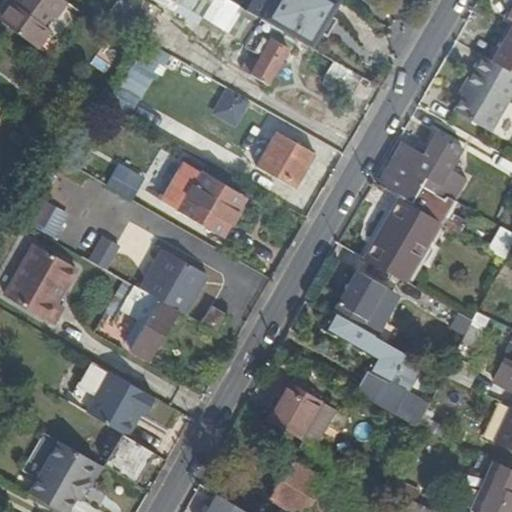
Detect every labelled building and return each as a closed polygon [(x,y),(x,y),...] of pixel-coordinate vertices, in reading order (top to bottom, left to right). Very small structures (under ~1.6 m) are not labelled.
[(62,37),(80,11),(65,0),(35,0),(34,1),(36,2),(29,13),(25,10),(11,28),(52,58),(66,40),(62,37)] [(254,0),(248,12),(259,18),(271,25),(314,50),(343,0),(342,0),(254,0)] [(511,70),(511,12),(508,19),(511,21),(511,31),(495,61),(511,70)] [(271,25),(259,18),(253,30),(264,37),(271,25)] [(268,84),(287,48),(269,38),(250,75),(268,84)] [(96,59),(92,64),(109,75),(122,53),(107,43),(97,57),(96,59)] [(496,125),(511,97),(511,70),(495,61),(484,54),(467,82),(471,85),(460,104),(496,125)] [(363,78),(333,60),(323,78),(353,96),(363,78)] [(471,135),(445,120),(430,146),(456,160),(471,135)] [(315,153),(277,130),(257,166),(295,188),(315,153)] [(404,141),(395,157),(425,174),(420,183),(446,199),(448,195),(455,199),(465,181),(449,172),(456,160),(430,146),(426,154),(404,141)] [(440,221),(445,224),(458,201),(455,199),(448,195),(446,199),(420,183),(425,174),(395,157),(379,185),(401,198),(440,221)] [(202,169),(200,171),(183,162),(161,200),(223,237),(246,197),(202,169)] [(366,259),(406,281),(440,221),(401,198),(366,259)] [(490,249),(506,259),(511,246),(511,231),(503,227),(490,249)] [(200,319),(224,278),(157,239),(132,280),(200,319)] [(79,271),(35,246),(6,297),(51,322),(79,271)] [(358,270),(334,312),(367,331),(371,323),(367,320),(383,293),(387,295),(391,289),(358,270)] [(160,300),(134,285),(112,329),(135,342),(160,300)] [(371,323),(367,331),(380,339),(402,296),(391,289),(387,295),(383,293),(367,320),(371,323)] [(160,300),(135,342),(130,349),(149,361),(179,311),(160,300)] [(202,324),(218,333),(228,315),(212,306),(202,324)] [(428,409),(429,406),(420,401),(409,395),(426,365),(380,339),(367,331),(334,312),(324,330),(372,357),(364,370),(354,389),(419,426),(428,409)] [(472,324),(474,321),(458,313),(451,326),(467,334),(472,324)] [(511,350),(511,328),(501,323),(482,362),(502,371),(511,350)] [(445,375),(470,387),(480,367),(468,362),(484,331),(472,324),(467,334),(445,375)] [(511,391),(511,350),(502,371),(497,381),(504,385),(503,387),(511,391)] [(146,416),(157,397),(112,372),(104,384),(88,411),(124,433),(128,436),(142,413),(146,416)] [(304,440),(316,447),(339,409),(291,383),(269,420),(301,438),(304,440)] [(438,435),(440,436),(445,426),(430,419),(433,412),(428,409),(419,426),(438,435)] [(511,450),(511,409),(496,442),(511,450)] [(408,446),(418,429),(408,423),(398,441),(408,446)] [(389,490),(408,499),(415,485),(414,481),(438,435),(419,426),(418,429),(408,446),(386,488),(389,490)] [(136,483),(154,451),(128,436),(124,433),(105,466),(136,483)] [(89,478),(98,462),(60,440),(31,492),(65,511),(69,511),(78,497),(89,478)] [(296,511),(305,511),(337,460),(316,447),(304,440),(270,497),(283,504),(292,509),(296,511)] [(475,511),(511,511),(511,469),(495,462),(472,511),(475,511)] [(92,480),(89,478),(78,497),(82,499),(92,480)]
